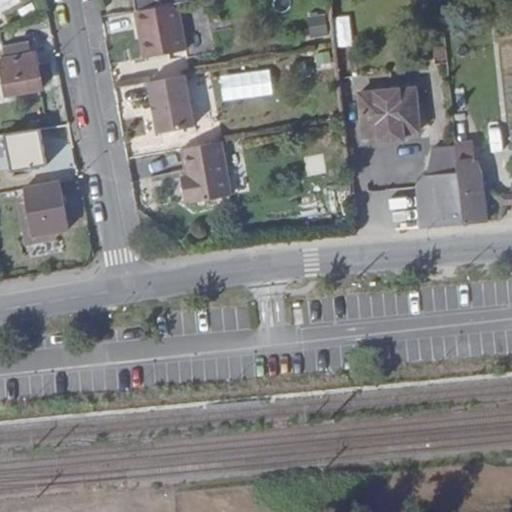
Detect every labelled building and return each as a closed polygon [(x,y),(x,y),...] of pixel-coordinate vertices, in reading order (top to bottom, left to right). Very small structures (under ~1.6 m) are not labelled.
[(0,0),(0,8),(1,11),(19,0),(0,0)] [(179,0),(170,0),(137,6),(146,53),(188,45),(179,0)] [(310,32),(328,30),(325,13),(307,15),(310,32)] [(9,56),(4,57),(11,92),(45,86),(39,51),(32,53),(29,41),(7,44),(9,56)] [(185,70),(150,76),(159,127),(194,120),(185,70)] [(358,91),(362,133),(379,131),(380,138),(406,137),(405,127),(405,119),(419,118),(416,85),(358,91)] [(405,119),(405,127),(420,126),(419,118),(405,119)] [(0,130),(0,163),(10,162),(6,130),(0,130)] [(232,190),(222,135),(185,141),(190,169),(191,176),(184,177),(188,194),(194,193),(194,196),(232,190)] [(470,220),(492,219),(487,185),(486,185),(475,143),(460,144),(462,167),(470,220)] [(426,224),(470,220),(462,167),(433,168),(422,180),(426,224)] [(191,176),(190,169),(183,170),(184,177),(191,176)] [(27,182),(30,196),(36,230),(49,228),(69,225),(61,176),(27,182)] [(51,237),(49,228),(36,230),(30,196),(18,198),(25,241),(51,237)] [(503,219),(511,218),(511,198),(502,199),(503,219)]
